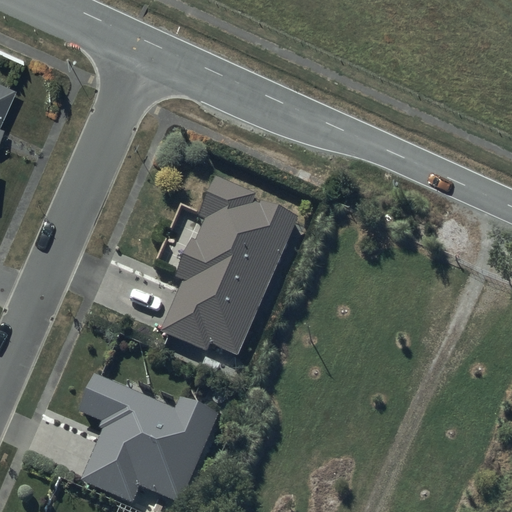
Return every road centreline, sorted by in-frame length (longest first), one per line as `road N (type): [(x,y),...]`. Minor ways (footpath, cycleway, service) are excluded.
road 1 (residential): [(511,207),(145,41)]
road 2 (residential): [(36,299),(145,41)]
